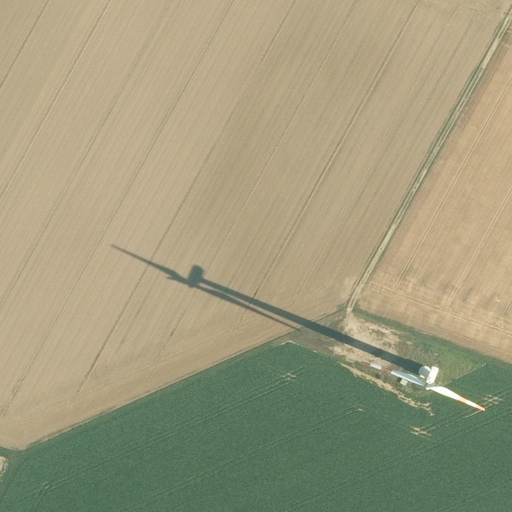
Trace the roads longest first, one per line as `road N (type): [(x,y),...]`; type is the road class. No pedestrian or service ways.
road 1 (track): [(511,368),(350,307),(19,458)]
road 2 (track): [(350,307),(511,15)]
road 3 (track): [(261,511),(203,373)]
